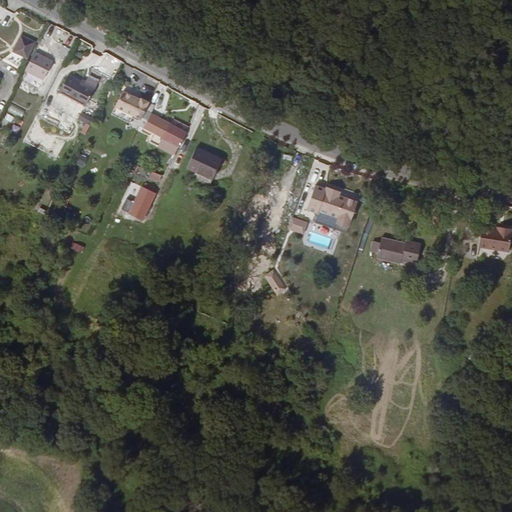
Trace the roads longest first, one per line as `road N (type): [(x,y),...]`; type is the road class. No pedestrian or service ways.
road 1 (tertiary): [(511,194),(393,175),(279,132),(32,0)]
road 2 (track): [(0,319),(88,356),(83,511)]
